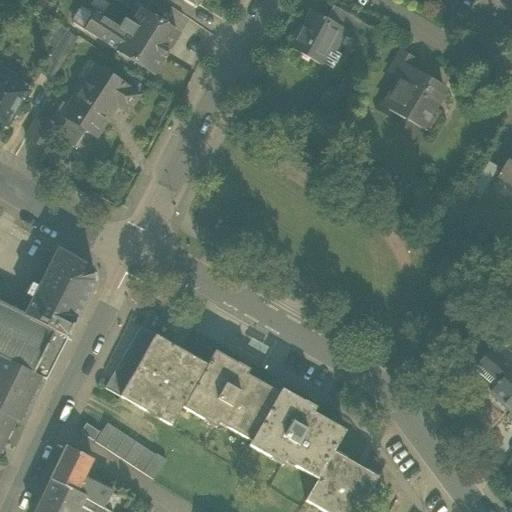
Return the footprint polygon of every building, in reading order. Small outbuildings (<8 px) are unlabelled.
[(68,0),(60,14),(84,30),(95,14),(73,0),(68,0)] [(117,0),(140,15),(141,12),(149,0),(117,0)] [(511,0),(476,0),(471,10),(511,34),(511,0)] [(339,28),(347,34),(353,21),(331,9),(325,20),(339,28)] [(84,30),(152,74),(177,36),(141,12),(140,15),(126,35),(95,14),(84,30)] [(290,50),(318,66),(320,63),(339,28),(325,20),(311,13),(290,50)] [(376,33),(353,21),(347,34),(369,46),(376,33)] [(339,28),(320,63),(332,69),(340,55),(336,53),(347,34),(339,28)] [(42,71),(52,77),(76,37),(66,31),(42,71)] [(388,74),(399,80),(406,68),(407,69),(412,60),(400,53),(388,74)] [(75,96),(66,110),(80,119),(76,125),(79,127),(97,138),(117,107),(127,114),(139,96),(93,66),(82,83),(84,84),(76,96),(75,96)] [(0,124),(6,128),(13,117),(14,118),(25,99),(24,98),(29,89),(15,81),(16,78),(0,68),(0,124)] [(383,107),(411,123),(419,109),(429,115),(444,90),(407,69),(406,68),(399,80),(383,107)] [(73,137),(79,127),(76,125),(62,116),(66,110),(61,107),(51,124),(59,129),(73,137)] [(419,109),(411,123),(421,129),(429,115),(419,109)] [(62,116),(76,125),(80,119),(66,110),(62,116)] [(26,138),(47,150),(59,129),(51,124),(38,116),(26,138)] [(511,151),(497,176),(511,185),(511,151)] [(471,189),(482,195),(498,167),(487,161),(471,189)] [(66,338),(67,337),(76,320),(76,319),(95,282),(92,270),(91,270),(58,250),(41,283),(34,280),(26,296),(32,300),(24,316),(24,317),(66,338)] [(45,380),(67,339),(66,338),(24,317),(24,316),(0,303),(0,358),(40,378),(45,380)] [(237,365),(214,352),(206,366),(140,328),(105,389),(171,427),(182,408),(204,421),(204,422),(215,428),(218,424),(250,442),(278,394),(246,376),(249,370),(238,363),(237,365)] [(495,329),(484,341),(511,366),(511,355),(504,349),(510,342),(495,329)] [(507,416),(511,420),(511,366),(484,341),(469,358),(478,366),(474,371),(494,389),(490,394),(511,413),(507,416)] [(0,358),(0,385),(29,400),(40,378),(0,358)] [(18,422),(29,400),(0,385),(0,413),(14,420),(18,422)] [(304,403),(280,390),(278,394),(250,442),(248,446),(270,459),(269,460),(282,467),(285,462),(317,480),(333,453),(344,433),(312,415),(316,408),(305,402),(304,403)] [(0,440),(3,442),(14,420),(0,413),(0,440)] [(99,433),(86,424),(80,433),(93,441),(99,433)] [(154,455),(107,424),(94,442),(142,474),(154,455)] [(50,481),(76,493),(83,479),(92,460),(66,448),(50,481)] [(357,511),(377,478),(333,453),(317,480),(305,501),(324,511),(357,511)] [(154,455),(142,474),(152,480),(166,460),(156,454),(154,455)] [(111,494),(83,479),(76,493),(85,497),(84,498),(103,509),(111,494)] [(77,511),(81,506),(84,498),(85,497),(76,493),(50,481),(34,511),(77,511)] [(108,511),(103,509),(84,498),(81,506),(90,511),(108,511)]
